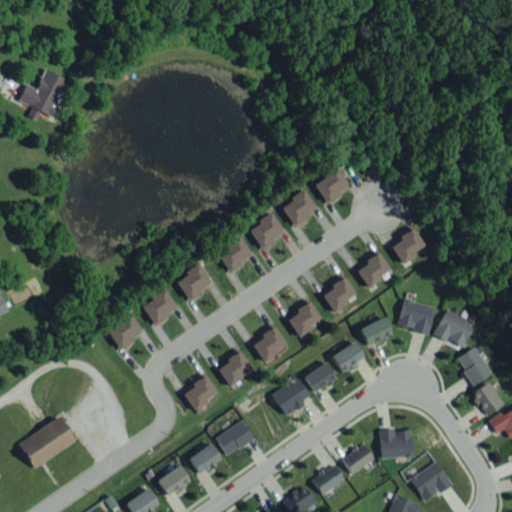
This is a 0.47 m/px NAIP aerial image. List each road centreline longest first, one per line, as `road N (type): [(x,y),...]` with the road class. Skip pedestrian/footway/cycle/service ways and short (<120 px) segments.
road 1 (residential): [(387,202),(171,352),(153,380),(160,430),(42,511)]
road 2 (residential): [(481,511),(485,480),(443,411),(406,389),(354,404),(204,511)]
